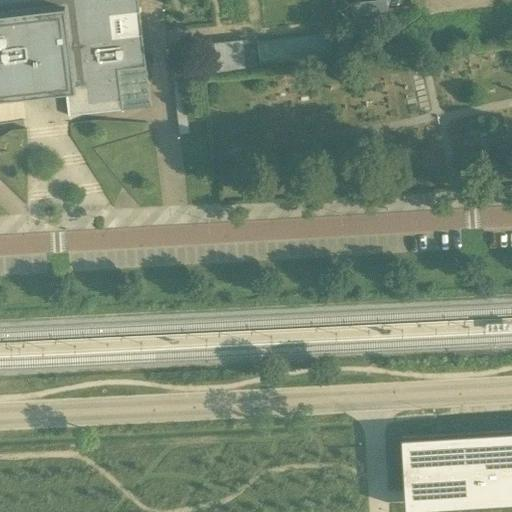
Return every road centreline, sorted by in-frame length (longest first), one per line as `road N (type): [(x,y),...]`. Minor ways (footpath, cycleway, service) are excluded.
road 1 (residential): [(0,245),(511,216)]
road 2 (unclassified): [(0,416),(511,390)]
